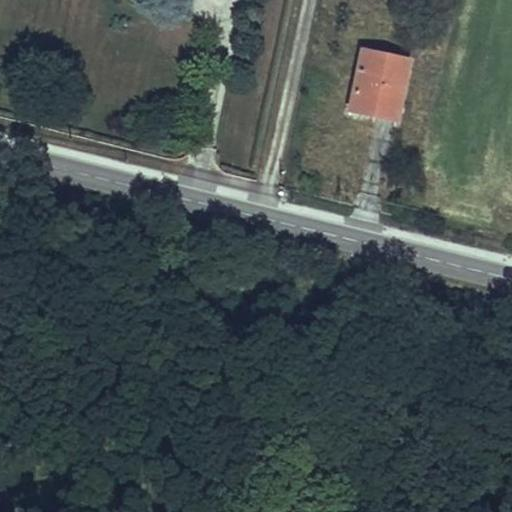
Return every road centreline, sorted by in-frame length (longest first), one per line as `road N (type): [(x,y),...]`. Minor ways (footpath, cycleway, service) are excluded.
road 1 (tertiary): [(511,279),(0,152)]
road 2 (unknown): [(260,201),(308,0)]
